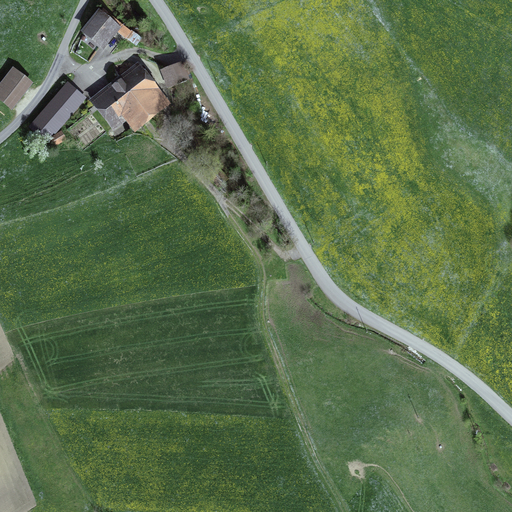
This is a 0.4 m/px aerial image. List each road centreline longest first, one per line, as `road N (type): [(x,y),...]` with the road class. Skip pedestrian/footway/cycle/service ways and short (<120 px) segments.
road 1 (unclassified): [(511,418),(455,368),(334,294),(154,0)]
road 2 (unclassified): [(85,0),(46,86),(0,138)]
